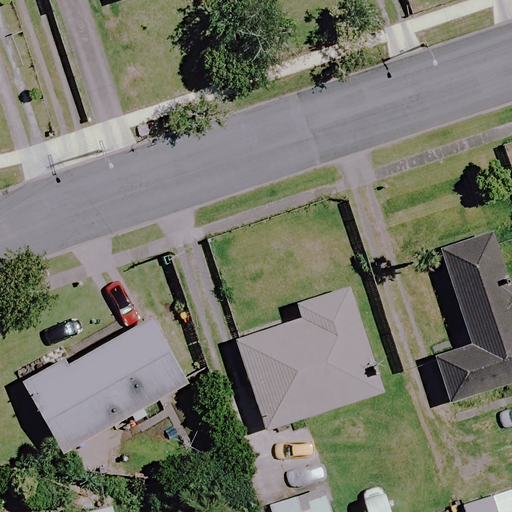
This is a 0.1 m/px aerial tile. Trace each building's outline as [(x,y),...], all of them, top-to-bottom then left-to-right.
[(511,317),(488,238),(438,253),(467,348),(431,359),(446,406),(511,385),(511,317)] [(375,398),(343,292),(299,306),(304,322),(235,342),(262,432),(375,398)] [(184,389),(149,322),(22,389),(57,456),(184,389)] [(511,511),(511,492),(461,509),(461,511),(511,511)] [(326,511),(323,498),(275,511),(326,511)]
